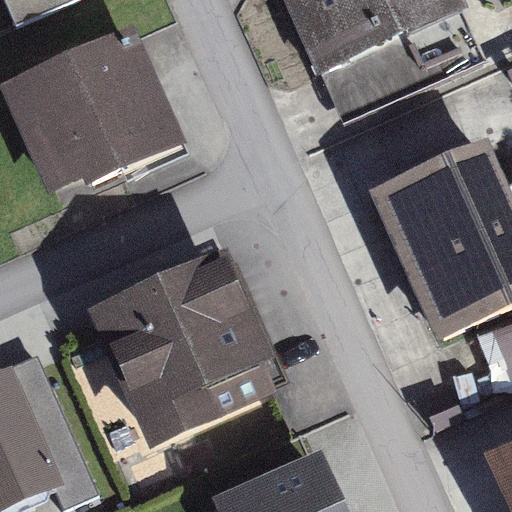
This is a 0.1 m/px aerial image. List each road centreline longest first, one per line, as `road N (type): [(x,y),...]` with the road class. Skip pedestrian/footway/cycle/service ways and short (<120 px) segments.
road 1 (residential): [(412,511),(266,177)]
road 2 (residential): [(266,177),(0,295)]
road 3 (residential): [(266,177),(187,0)]
